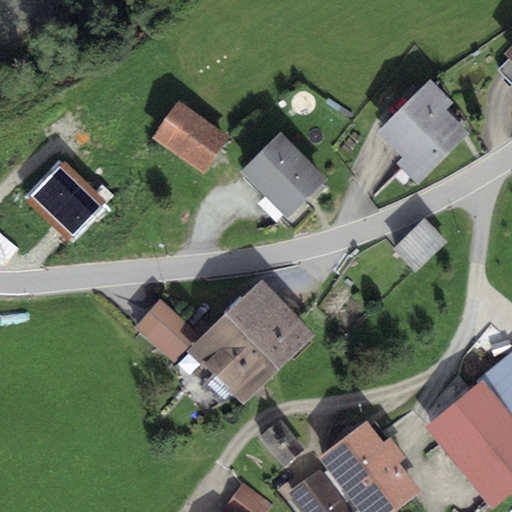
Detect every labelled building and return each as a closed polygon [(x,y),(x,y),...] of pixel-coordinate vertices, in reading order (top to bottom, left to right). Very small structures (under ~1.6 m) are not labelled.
[(402,162),(396,168),(419,191),(471,140),(447,116),(453,111),(432,89),(380,140),(402,162)] [(231,144),(179,110),(155,146),(207,180),(231,144)] [(281,140),(243,177),(289,223),(327,186),(281,140)] [(72,184),(43,159),(15,191),(44,216),(72,184)] [(425,227),(395,257),(418,279),(448,249),(425,227)] [(264,288),(192,359),(245,413),(317,341),(264,288)] [(200,342),(163,309),(139,336),(177,369),(200,342)] [(511,420),(483,386),(429,431),(493,511),(494,511),(511,498),(511,420)] [(366,428),(319,463),(355,511),(404,511),(420,501),(366,428)] [(284,429),(264,445),(286,473),(306,457),(284,429)] [(348,511),(323,476),(292,498),(301,511),(348,511)] [(275,511),(246,493),(233,511),(275,511)]
